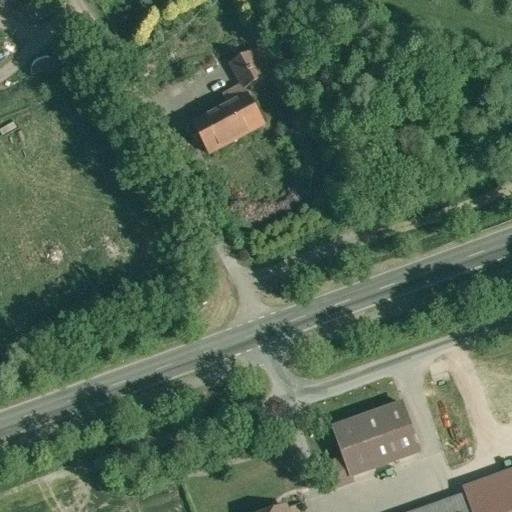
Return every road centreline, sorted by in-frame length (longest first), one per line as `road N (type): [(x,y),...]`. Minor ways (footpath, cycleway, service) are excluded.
road 1 (unclassified): [(511,329),(296,396),(263,332)]
road 2 (tertiary): [(0,427),(263,332)]
road 3 (tertiary): [(263,332),(511,243)]
road 4 (unknown): [(287,390),(333,500),(447,478)]
